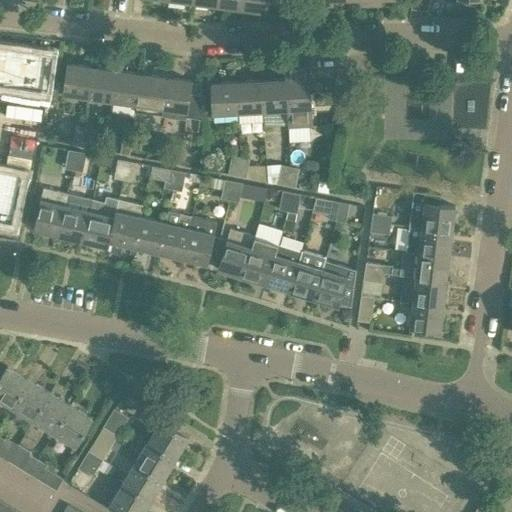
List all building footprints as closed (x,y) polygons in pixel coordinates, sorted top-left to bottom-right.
[(241,9),(242,0),(217,0),(217,5),(241,9)] [(242,0),(241,9),(266,12),(267,0),(242,0)] [(291,15),(292,0),(267,0),(266,12),(291,15)] [(454,0),(454,5),(475,8),(476,0),(454,0)] [(5,49),(0,84),(22,87),(27,52),(5,49)] [(27,52),(22,87),(45,90),(50,55),(27,52)] [(286,95),(309,93),(307,61),(284,62),(284,79),(286,95)] [(88,97),(93,66),(67,63),(63,94),(88,97)] [(112,101),(117,70),(93,66),(88,97),(112,101)] [(136,105),(141,74),(117,70),(112,101),(136,105)] [(161,108),(165,77),(141,74),(136,105),(161,108)] [(186,112),(190,81),(165,77),(161,108),(186,112)] [(418,96),(418,78),(390,77),(387,134),(449,137),(451,98),(418,96)] [(262,112),(285,110),(287,110),(286,95),(284,79),(260,80),(262,112)] [(237,113),(262,112),(260,80),(235,81),(237,113)] [(212,114),(237,113),(235,81),(210,83),(212,114)] [(288,127),(310,126),(309,93),(286,95),(287,110),(288,127)] [(42,112),(0,105),(0,121),(38,128),(42,112)] [(81,147),(84,126),(75,125),(71,145),(81,147)] [(90,149),(94,128),(84,126),(81,147),(90,149)] [(129,156),(133,136),(123,134),(119,154),(129,156)] [(165,141),(161,162),(170,164),(174,142),(165,141)] [(179,166),(183,143),(174,142),(170,164),(179,166)] [(73,170),(76,151),(67,150),(64,168),(73,170)] [(82,172),(86,153),(76,151),(73,170),(82,172)] [(238,177),(242,157),(231,155),(227,175),(238,177)] [(111,166),(112,158),(102,157),(101,164),(111,166)] [(238,177),(245,179),(249,158),(242,157),(238,177)] [(121,179),(125,161),(117,159),(113,178),(121,179)] [(132,181),(135,163),(125,161),(121,179),(132,181)] [(295,188),(299,168),(280,164),(277,185),(295,188)] [(267,181),(266,165),(253,165),(250,178),(267,181)] [(329,168),(318,166),(316,180),(327,182),(329,168)] [(172,188),(175,170),(167,169),(163,186),(172,188)] [(182,190),(185,172),(175,170),(172,188),(182,190)] [(0,172),(0,221),(8,223),(18,177),(0,172)] [(214,187),(216,178),(200,175),(199,184),(214,187)] [(228,199),(233,181),(224,180),(220,198),(228,199)] [(237,207),(241,183),(233,181),(228,199),(228,205),(237,207)] [(57,235),(67,192),(42,187),(32,230),(57,235)] [(285,210),(290,192),(281,191),(278,209),(285,210)] [(410,201),(407,227),(450,232),(453,206),(438,204),(440,195),(413,191),(411,201),(410,201)] [(81,241),(91,198),(67,192),(57,235),(81,241)] [(295,220),(300,194),(290,192),(285,210),(287,211),(285,218),(295,220)] [(107,241),(117,198),(105,196),(104,200),(91,198),(81,241),(107,246),(108,241),(107,241)] [(334,221),(339,202),(316,197),(314,209),(328,212),(327,219),(334,221)] [(140,216),(142,204),(117,198),(107,241),(108,241),(132,247),(139,216),(140,216)] [(361,225),(363,206),(339,202),(334,221),(361,225)] [(156,252),(180,258),(190,215),(180,212),(177,225),(166,222),(163,222),(156,252)] [(390,225),(392,215),(372,213),(370,222),(390,225)] [(205,263),(212,233),(215,221),(190,215),(180,258),(205,263)] [(156,252),(163,222),(140,216),(139,216),(132,247),(156,252)] [(389,234),(390,225),(370,222),(369,231),(389,234)] [(241,276),(250,246),(253,235),(230,227),(217,268),(241,276)] [(448,257),(450,232),(407,227),(405,250),(402,250),(402,251),(448,257)] [(264,284),(276,244),(255,237),(255,235),(253,235),(250,246),(241,276),(264,284)] [(289,291),(290,288),(301,252),(276,244),(264,284),(289,291)] [(312,299),(314,288),(323,260),(325,255),(302,248),(301,252),(290,288),(289,291),(312,299)] [(445,281),(448,257),(402,251),(400,268),(392,267),(393,265),(365,262),(363,272),(383,274),(383,273),(402,275),(402,276),(445,281)] [(314,288),(312,299),(336,307),(337,305),(350,307),(358,271),(357,270),(323,260),(314,288)] [(379,298),(383,274),(363,272),(360,296),(373,297),(379,298)] [(442,306),(445,281),(402,276),(400,301),(442,306)] [(369,323),(373,297),(360,296),(356,321),(369,323)] [(439,332),(442,306),(400,301),(399,310),(411,312),(409,328),(439,332)] [(0,402),(11,409),(28,380),(7,367),(0,378),(0,402)] [(32,422),(49,393),(28,380),(11,409),(32,422)] [(53,434),(70,406),(49,393),(32,422),(53,434)] [(75,447),(92,419),(70,406),(53,434),(75,447)] [(122,428),(127,418),(113,410),(108,420),(122,428)] [(117,436),(122,428),(108,420),(103,428),(117,436)] [(174,459),(187,438),(159,421),(146,442),(174,459)] [(3,441),(0,438),(0,458),(7,462),(18,444),(6,436),(3,441)] [(127,458),(130,453),(129,448),(114,440),(110,448),(127,458)] [(162,480),(174,459),(146,442),(134,463),(162,480)] [(28,475),(38,459),(29,454),(31,451),(18,444),(7,462),(19,470),(28,475)] [(116,468),(102,461),(88,452),(83,461),(97,469),(97,468),(111,476),(116,468)] [(56,492),(61,483),(64,477),(45,466),(47,464),(38,459),(28,475),(56,492)] [(92,478),(97,469),(83,461),(78,469),(92,478)] [(149,501),(162,480),(134,463),(121,484),(149,501)] [(119,511),(142,511),(149,501),(121,484),(108,505),(119,511)] [(0,511),(15,511),(16,511),(0,501),(0,511)]
